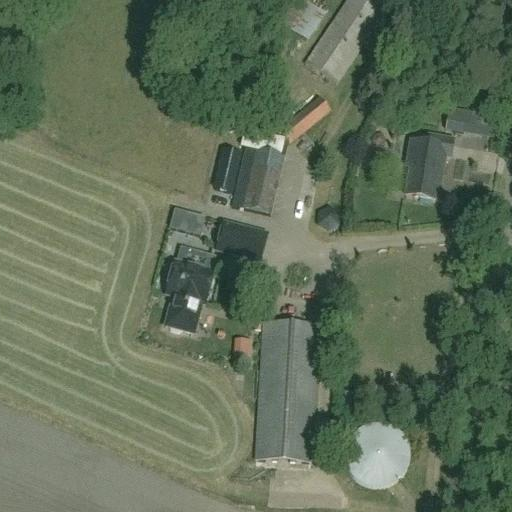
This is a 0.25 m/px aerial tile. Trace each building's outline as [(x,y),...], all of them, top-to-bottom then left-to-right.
[(337,89),(395,0),(350,0),(304,68),(337,89)] [(296,38),(314,46),(327,17),(308,9),(296,38)] [(275,137),(285,144),(288,146),(295,145),(331,116),(319,100),(275,137)] [(463,136),(467,114),(449,111),(445,133),(463,136)] [(288,146),(285,144),(244,134),(241,150),(246,153),(232,210),(272,219),(288,146)] [(428,139),(427,142),(426,147),(411,145),(406,170),(410,171),(406,199),(434,204),(438,177),(442,178),(445,161),(450,162),(454,143),(428,139)] [(233,197),(241,157),(222,152),(214,193),(233,197)] [(199,240),(204,222),(174,214),(169,232),(199,240)] [(216,254),(259,266),(267,239),(223,227),(216,254)] [(173,301),(201,308),(204,309),(213,277),(174,266),(170,281),(167,283),(165,291),(167,295),(166,299),(173,301)] [(173,301),(165,330),(168,331),(170,335),(178,337),(182,335),(193,338),(201,308),(173,301)] [(318,330),(263,327),(255,464),(311,467),(318,330)]
